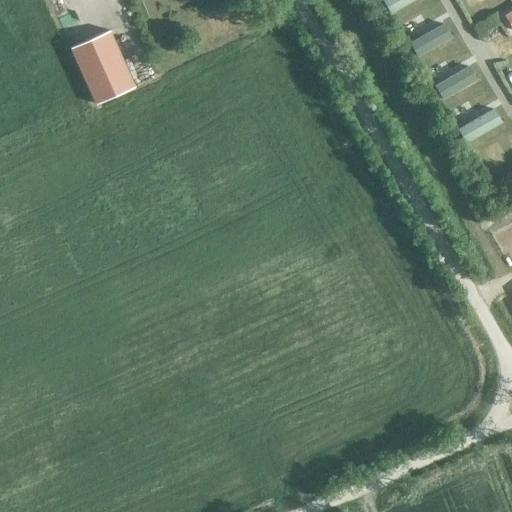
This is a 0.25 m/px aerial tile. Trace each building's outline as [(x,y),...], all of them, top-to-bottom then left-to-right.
[(419,0),(396,0),(402,10),(419,0)] [(461,36),(453,22),(420,40),(429,55),(461,36)] [(134,87),(109,30),(70,47),(96,104),(134,87)] [(486,79),(478,65),(446,83),(454,97),(486,79)] [(510,122),(502,107),(469,126),(477,140),(510,122)]
